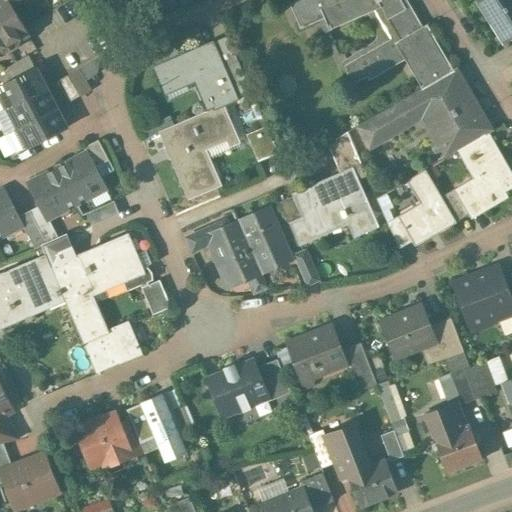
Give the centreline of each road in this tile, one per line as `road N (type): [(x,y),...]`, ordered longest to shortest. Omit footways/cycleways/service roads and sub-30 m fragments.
road 1 (residential): [(206,313),(244,318),(359,295),(511,228)]
road 2 (residential): [(117,120),(194,305),(206,313)]
road 3 (residential): [(206,313),(191,346),(44,412)]
road 4 (residential): [(234,0),(141,36),(123,51),(114,72),(117,120)]
road 5 (residential): [(511,114),(442,0)]
